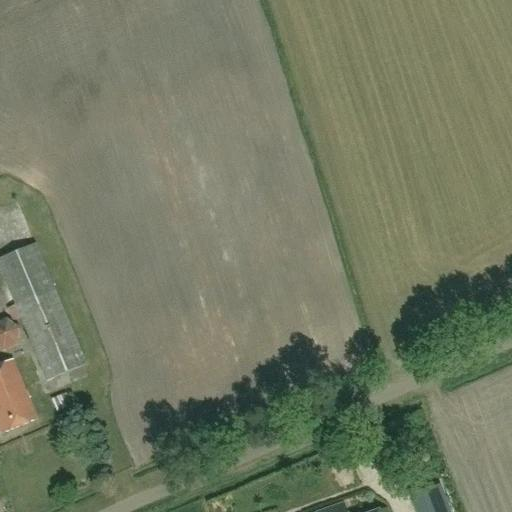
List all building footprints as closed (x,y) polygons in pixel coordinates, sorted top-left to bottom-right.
[(36,245),(0,259),(0,271),(45,380),(86,363),(36,245)] [(0,350),(3,353),(19,346),(20,329),(5,318),(0,320),(0,350)] [(0,364),(0,431),(1,434),(36,420),(13,360),(0,364)] [(72,406),(66,393),(51,399),(57,412),(72,406)] [(74,427),(70,412),(57,417),(62,430),(74,427)] [(424,511),(447,504),(440,484),(410,495),(416,511),(424,511)]
